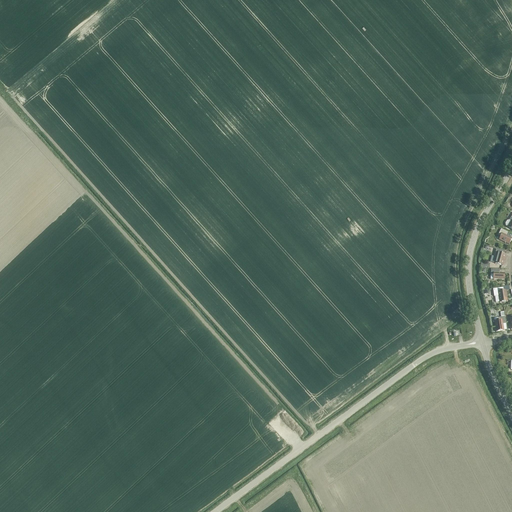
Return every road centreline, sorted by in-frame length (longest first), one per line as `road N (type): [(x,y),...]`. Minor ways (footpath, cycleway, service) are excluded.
road 1 (tertiary): [(215,511),(413,364),(480,343)]
road 2 (tertiary): [(480,343),(468,258),(511,167)]
